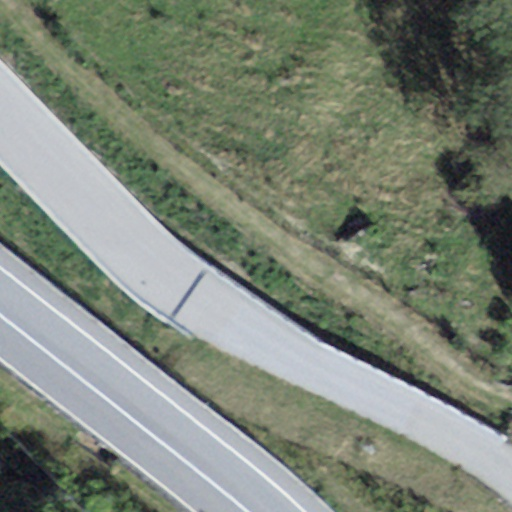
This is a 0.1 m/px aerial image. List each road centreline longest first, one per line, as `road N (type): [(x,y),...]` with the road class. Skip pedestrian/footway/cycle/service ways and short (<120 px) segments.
road 1 (residential): [(0,111),(124,243),(175,285),(242,330),(436,428),(511,476)]
road 2 (secondary): [(0,315),(247,511)]
